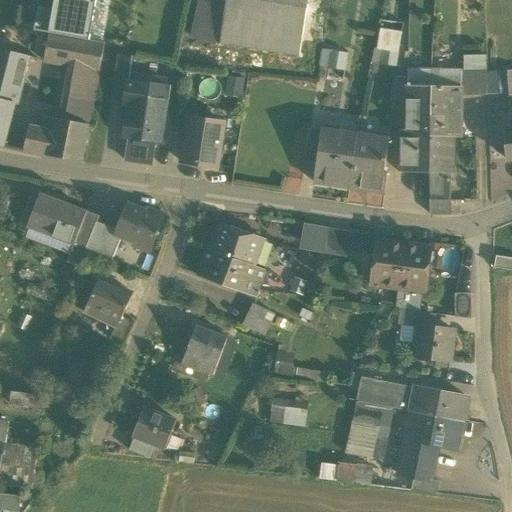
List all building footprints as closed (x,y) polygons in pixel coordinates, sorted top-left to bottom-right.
[(95,0),(54,0),(52,9),(38,7),(33,30),(49,33),(89,40),(95,0)] [(299,56),(306,9),(267,2),(267,0),(203,0),(194,39),(299,56)] [(267,0),(267,2),(306,9),(306,0),(267,0)] [(377,27),(373,48),(398,53),(402,32),(377,27)] [(44,61),(73,66),(99,71),(104,43),(89,40),(49,33),(44,61)] [(395,66),(398,53),(373,48),(370,61),(395,66)] [(348,53),(321,49),(318,67),(345,71),(348,53)] [(0,51),(0,101),(14,105),(16,105),(25,75),(34,76),(37,61),(0,51)] [(113,81),(128,83),(132,56),(118,53),(113,81)] [(466,72),(487,71),(486,55),(463,56),(463,70),(463,72),(466,72)] [(73,66),(63,121),(89,125),(99,71),(73,66)] [(401,132),(400,172),(429,173),(430,136),(430,106),(430,98),(431,86),(430,86),(431,69),(408,69),(407,77),(407,85),(406,85),(406,100),(406,132),(401,132)] [(463,72),(463,70),(432,69),(431,86),(461,87),(460,72),(463,72)] [(488,112),(503,112),(501,87),(511,85),(511,69),(487,71),(487,96),(488,112)] [(465,96),(487,96),(487,71),(466,72),(465,96)] [(137,74),(135,84),(165,88),(166,79),(137,74)] [(227,76),(224,95),(242,98),(246,79),(227,76)] [(394,77),(394,100),(406,100),(406,85),(407,85),(407,77),(394,77)] [(155,140),(159,141),(163,115),(167,89),(165,88),(135,84),(128,83),(125,103),(130,103),(128,119),(125,135),(129,136),(155,140)] [(511,85),(501,87),(503,112),(504,132),(511,131),(511,85)] [(430,98),(430,106),(461,106),(461,95),(461,87),(431,86),(430,98)] [(0,146),(3,147),(14,105),(0,101),(0,146)] [(430,106),(430,136),(452,137),(461,137),(461,106),(430,106)] [(163,115),(159,141),(164,141),(168,116),(163,115)] [(189,116),(182,163),(215,168),(223,122),(189,116)] [(82,162),(89,125),(63,121),(50,119),(48,133),(28,129),(23,151),(34,153),(82,162)] [(315,184),(349,188),(356,140),(342,138),(341,132),(323,129),(323,132),(319,156),(317,168),(315,184)] [(305,154),(319,156),(323,132),(309,130),(305,154)] [(356,140),(356,138),(357,134),(341,132),(342,138),(356,140)] [(126,160),(151,164),(155,140),(129,136),(126,160)] [(430,136),(429,173),(451,173),(453,173),(452,137),(430,136)] [(356,138),(356,140),(349,188),(384,194),(387,173),(384,173),(389,139),(375,137),(373,140),(367,139),(356,138)] [(304,159),(317,168),(319,156),(305,154),(304,159)] [(451,202),(451,173),(429,173),(430,188),(430,200),(437,199),(437,202),(451,202)] [(27,228),(74,246),(85,214),(61,205),(62,203),(39,194),(27,228)] [(450,214),(451,214),(451,202),(437,202),(437,199),(430,200),(430,214),(450,214)] [(132,244),(151,251),(157,234),(158,235),(159,232),(158,232),(165,216),(151,211),(150,214),(126,205),(116,229),(114,234),(120,237),(133,242),(132,244)] [(81,259),(84,252),(96,221),(97,218),(85,214),(74,246),(70,255),(79,258),(81,259)] [(116,229),(96,221),(84,252),(110,262),(120,237),(114,234),(116,229)] [(323,252),(328,229),(304,224),(300,248),(323,252)] [(217,225),(209,250),(255,266),(264,241),(217,225)] [(328,229),(323,252),(347,256),(348,252),(376,256),(377,248),(356,245),(358,233),(328,229)] [(356,245),(377,248),(378,241),(379,236),(358,233),(356,245)] [(372,285),(398,288),(404,245),(378,241),(377,248),(376,256),(372,285)] [(429,248),(404,245),(398,288),(423,292),(429,248)] [(199,277),(246,293),(255,266),(209,250),(199,277)] [(266,270),(255,266),(246,293),(257,297),(259,291),(266,270)] [(294,277),(290,290),(303,295),(308,281),(294,277)] [(118,320),(120,320),(122,317),(132,293),(119,287),(117,290),(98,282),(84,312),(99,319),(102,312),(118,320)] [(455,317),(471,319),(471,293),(454,294),(455,317)] [(243,325),(264,335),(274,313),(252,303),(243,325)] [(418,326),(434,329),(436,315),(400,310),(398,325),(418,328),(418,326)] [(271,323),(290,331),(294,323),(275,315),(271,323)] [(110,338),(123,344),(133,322),(122,317),(120,320),(118,320),(110,338)] [(187,352),(217,365),(228,339),(197,326),(187,352)] [(414,356),(450,361),(454,331),(434,329),(418,326),(418,328),(414,356)] [(182,364),(213,376),(217,365),(187,352),(182,364)] [(261,374),(316,381),(317,372),(298,370),(298,364),(268,360),(261,374)] [(393,408),(411,412),(416,388),(361,377),(356,401),(358,401),(393,408)] [(10,387),(5,398),(23,406),(28,395),(10,387)] [(416,388),(411,412),(463,421),(468,397),(416,388)] [(270,421),(304,426),(307,412),(293,410),(294,403),(273,400),(270,421)] [(345,452),(381,460),(393,408),(358,401),(345,452)] [(308,405),(294,403),(293,410),(307,412),(308,405)] [(181,439),(170,435),(176,422),(143,409),(132,436),(134,437),(155,445),(165,449),(177,450),(181,439)] [(457,448),(463,421),(411,412),(399,474),(413,477),(430,480),(430,479),(438,444),(457,448)] [(17,440),(4,438),(6,426),(0,425),(0,486),(35,491),(40,452),(16,448),(17,440)] [(129,450),(150,459),(155,445),(134,437),(129,450)] [(339,464),(338,468),(322,466),(320,478),(336,480),(369,484),(371,468),(339,464)] [(410,490),(436,493),(439,481),(430,479),(430,480),(413,477),(410,490)] [(0,511),(16,511),(17,505),(0,502),(0,511)]
